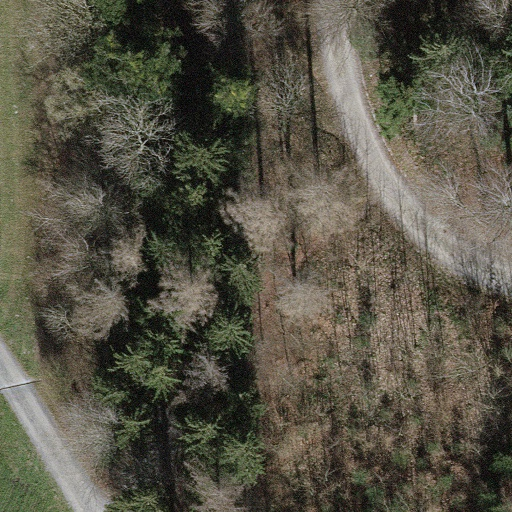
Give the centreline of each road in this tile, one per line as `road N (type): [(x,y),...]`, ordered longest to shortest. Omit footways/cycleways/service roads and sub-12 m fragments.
road 1 (track): [(511,280),(449,254),(387,193),(359,140),(340,59),(338,0)]
road 2 (track): [(0,365),(91,511)]
